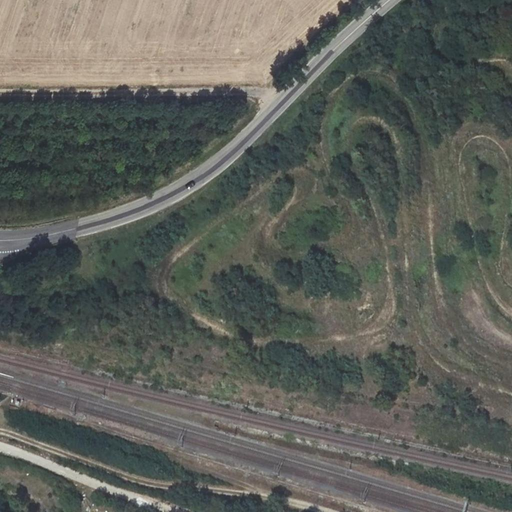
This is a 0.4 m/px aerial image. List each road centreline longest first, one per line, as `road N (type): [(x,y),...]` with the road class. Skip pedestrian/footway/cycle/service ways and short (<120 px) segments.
road 1 (tertiary): [(0,239),(108,220),(178,191),(224,160),(390,0)]
road 2 (track): [(328,511),(275,496),(144,484),(0,431)]
road 3 (track): [(288,96),(0,90)]
road 4 (track): [(0,447),(186,511)]
